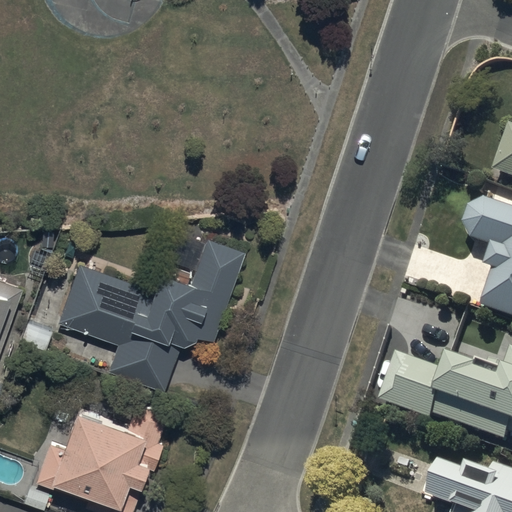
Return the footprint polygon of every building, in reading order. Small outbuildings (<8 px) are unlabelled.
[(511,121),(496,168),(511,172),(511,121)] [(511,312),(511,204),(487,196),(472,203),(468,219),(476,235),(496,242),(489,261),(498,265),(484,302),(511,312)] [(82,254),(58,313),(119,337),(109,362),(165,384),(184,338),(201,327),(215,332),(251,242),(209,226),(194,265),(166,254),(155,283),(82,254)] [(0,345),(24,280),(0,271),(0,345)] [(511,343),(504,364),(450,345),(443,365),(398,349),(381,396),(437,415),(437,413),(511,439),(511,436),(511,343)] [(80,393),(64,438),(52,434),(38,472),(89,490),(86,498),(122,511),(129,511),(152,454),(158,456),(166,435),(159,432),(166,414),(160,412),(158,404),(148,400),(142,406),(136,404),(133,412),(80,393)] [(445,456),(432,491),(460,502),(455,511),(511,511),(511,467),(495,461),(493,465),(473,458),(470,466),(445,456)]
